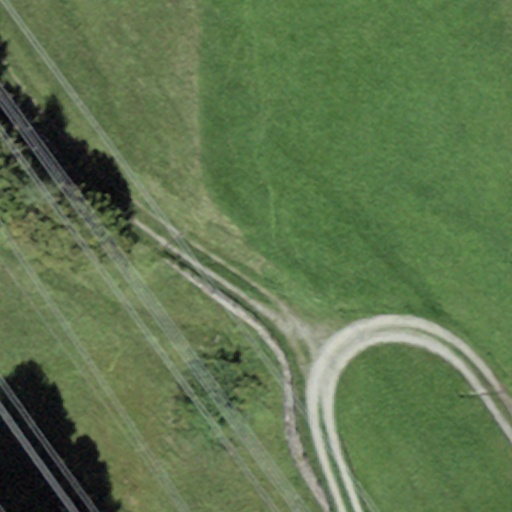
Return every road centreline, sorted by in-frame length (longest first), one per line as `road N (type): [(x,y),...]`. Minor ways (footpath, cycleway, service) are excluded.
road 1 (track): [(334,356),(81,170),(0,63)]
road 2 (track): [(377,511),(334,412),(334,356),(375,330),(416,335),(465,358),(511,418)]
